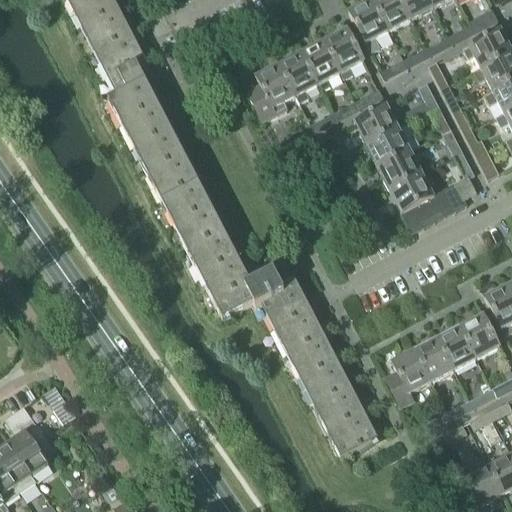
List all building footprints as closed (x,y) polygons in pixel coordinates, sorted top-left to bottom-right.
[(163,126),(151,103),(149,98),(141,83),(137,76),(146,72),(138,55),(127,33),(117,15),(109,0),(63,0),(116,101),(108,105),(221,325),(252,309),(254,313),(261,310),(339,462),(375,444),(364,422),(353,401),(343,380),(332,358),(320,337),(309,315),(297,292),(292,282),(278,290),(272,277),(248,290),(244,283),(231,258),(217,231),(204,206),(192,182),(177,154),(163,126)] [(387,37),(409,25),(396,0),(375,0),(369,3),(387,37)] [(396,0),(409,25),(431,13),(423,0),(396,0)] [(423,0),(431,13),(454,1),(453,0),(423,0)] [(373,44),(387,37),(369,3),(345,16),(363,49),(364,48),(370,58),(378,54),(373,44)] [(468,28),(473,39),(496,27),(490,16),(468,28)] [(450,50),(473,39),(468,28),(467,28),(469,31),(446,43),(450,50)] [(478,74),(511,56),(498,31),(465,48),(467,52),(462,55),(467,64),(472,62),(478,74)] [(349,73),(361,66),(343,33),(320,46),(338,79),(339,78),(343,85),(353,80),(349,73)] [(429,62),(450,50),(446,43),(425,54),(429,62)] [(327,85),(338,79),(320,46),(298,58),(316,91),(316,90),(320,97),(330,92),(327,85)] [(406,73),(429,62),(425,54),(402,66),(406,73)] [(489,96),(511,84),(511,58),(511,56),(478,74),(473,77),(479,88),(484,85),(489,96)] [(305,97),(316,91),(298,58),(276,69),(294,103),(294,102),(298,109),(308,103),(305,97)] [(384,85),(406,73),(402,66),(380,78),(384,85)] [(282,109),(294,103),(276,69),(253,82),(258,91),(245,98),(261,129),(285,116),(282,109)] [(439,94),(446,90),(435,69),(428,72),(439,94)] [(501,118),(511,112),(511,84),(489,96),(490,98),(482,102),(488,113),(496,109),(501,118)] [(426,90),(417,94),(418,95),(426,111),(429,117),(438,113),(429,96),(426,90)] [(450,116),(458,112),(446,90),(439,94),(450,116)] [(357,116),(381,103),(377,96),(353,108),(357,116)] [(335,127),(357,116),(353,108),(331,120),(335,127)] [(386,111),(353,128),(365,151),(398,134),(386,111)] [(462,138),(469,134),(458,112),(450,116),(462,138)] [(511,140),(511,112),(501,118),(501,119),(496,122),(502,132),(506,129),(511,140)] [(438,113),(429,117),(441,140),(450,135),(444,125),(438,113)] [(313,139),(335,127),(331,120),(309,132),(313,139)] [(398,134),(365,151),(376,173),(410,156),(418,152),(407,129),(398,134)] [(291,150),(313,139),(309,132),(287,143),(291,150)] [(474,161),(481,157),(469,134),(462,138),(474,161)] [(450,135),(441,140),(443,144),(453,162),(461,158),(460,155),(450,135)] [(511,140),(503,145),(509,158),(511,156),(511,140)] [(410,156),(376,173),(388,196),(421,179),(410,156)] [(481,157),(474,161),(486,185),(497,180),(485,156),(482,158),(481,157)] [(461,158),(453,162),(460,177),(464,183),(464,184),(467,182),(468,184),(469,184),(474,181),(461,158)] [(400,219),(412,213),(422,207),(433,202),(432,200),(421,179),(388,196),(400,219)] [(464,184),(455,189),(463,205),(476,199),(472,192),(468,184),(467,182),(464,184)] [(455,189),(443,195),(454,217),(466,211),(464,206),(463,205),(455,189)] [(443,195),(432,200),(433,202),(444,222),(454,217),(443,195)] [(433,202),(422,207),(433,228),(444,222),(433,202)] [(422,234),(433,228),(422,207),(412,213),(422,234)] [(412,213),(400,219),(410,238),(411,240),(422,234),(412,213)] [(511,335),(509,328),(511,326),(511,303),(505,289),(482,301),(500,333),(504,341),(511,336),(511,335)] [(474,363),(496,351),(478,318),(457,330),(474,363)] [(451,375),(474,363),(457,330),(434,342),(451,375)] [(430,387),(451,375),(434,342),(413,353),(430,387)] [(408,398),(430,387),(413,353),(389,366),(395,376),(383,382),(399,412),(412,406),(408,398)] [(494,403),(511,393),(511,383),(490,395),(494,403)] [(471,414),(494,403),(490,395),(468,407),(471,414)] [(449,425),(471,414),(468,407),(446,418),(449,425)] [(492,426),(511,416),(506,408),(487,417),(492,426)] [(50,451),(40,437),(23,412),(3,425),(15,442),(8,447),(31,480),(47,469),(40,458),(50,451)] [(473,435),(492,426),(487,417),(469,427),(473,435)] [(427,437),(449,425),(446,418),(423,430),(427,437)] [(446,449),(465,439),(461,431),(442,441),(446,449)] [(31,480),(8,447),(1,452),(0,450),(0,469),(19,497),(35,487),(31,481),(31,480)] [(500,498),(511,491),(511,465),(508,459),(486,470),(500,498)] [(0,502),(4,508),(19,497),(0,469),(0,502)] [(477,510),(500,498),(486,470),(463,483),(477,510)]
